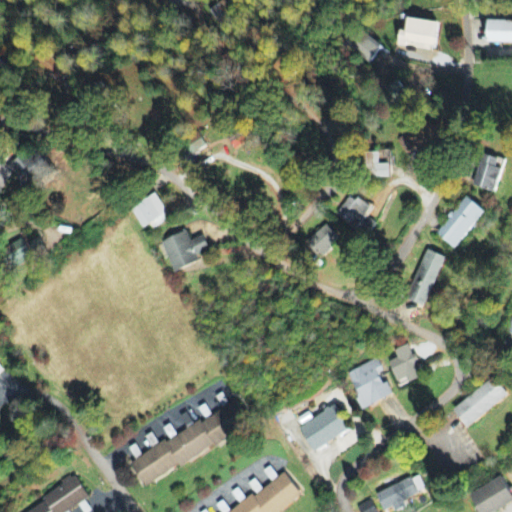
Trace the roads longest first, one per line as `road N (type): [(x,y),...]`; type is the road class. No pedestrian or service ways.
road 1 (residential): [(344,511),(345,475),(445,396),(455,384),(457,354),(442,339),(268,255),(166,171),(0,118)]
road 2 (residential): [(268,255),(322,195),(333,174),(333,145),(315,121),(206,35),(192,0)]
road 3 (residential): [(361,301),(447,173),(463,120),(461,0)]
